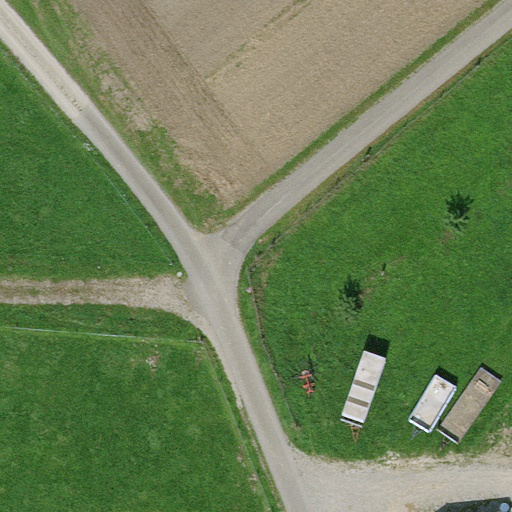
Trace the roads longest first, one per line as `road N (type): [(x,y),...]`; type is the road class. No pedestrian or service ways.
road 1 (unclassified): [(511,18),(219,253),(309,511)]
road 2 (track): [(219,253),(0,0)]
road 3 (track): [(0,291),(240,312)]
